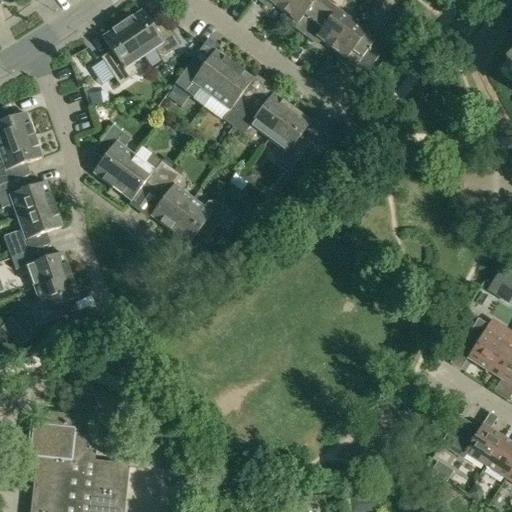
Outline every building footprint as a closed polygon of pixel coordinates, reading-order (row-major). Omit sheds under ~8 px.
[(268,2),(283,13),(292,0),(255,0),(265,7),(268,2)] [(293,29),(303,36),(327,3),(323,0),(292,0),(283,13),(297,24),(293,29)] [(316,38),(331,49),(352,21),(327,3),(303,36),(313,43),(316,38)] [(161,18),(151,26),(142,12),(122,25),(143,57),(155,50),(158,55),(165,57),(180,47),(161,18)] [(375,39),(352,21),(331,49),(345,60),(341,64),(351,72),(364,55),(374,62),(389,43),(378,35),(375,39)] [(136,70),(132,65),(143,57),(122,25),(102,39),(111,52),(101,59),(120,87),(134,77),(136,70)] [(175,85),(193,99),(200,89),(211,97),(234,66),(215,52),(219,47),(208,39),(175,85)] [(511,53),(502,62),(511,73),(511,53)] [(253,101),(243,94),(253,81),(234,66),(211,97),(230,111),(223,121),(233,128),(253,101)] [(167,99),(177,105),(185,96),(175,88),(167,99)] [(89,94),(91,106),(109,103),(107,91),(89,94)] [(251,142),(258,132),(269,140),(292,110),(272,95),(262,108),(253,101),(233,128),(251,142)] [(0,109),(0,148),(34,136),(26,114),(10,120),(6,108),(0,109)] [(311,144),(301,137),(311,124),(292,110),(269,140),(280,148),(275,154),(277,161),(291,172),(311,144)] [(93,153),(103,161),(93,174),(112,188),(135,157),(124,150),(131,140),(113,126),(93,153)] [(31,176),(27,165),(42,159),(34,136),(0,148),(0,156),(2,162),(0,162),(0,186),(25,177),(25,178),(26,177),(26,178),(31,176)] [(141,189),(150,197),(171,170),(170,169),(174,164),(165,158),(161,163),(153,156),(146,166),(135,157),(112,188),(131,202),(141,189)] [(150,197),(160,204),(151,217),(170,231),(193,201),(174,187),(180,177),(184,171),(177,166),(173,172),(171,170),(150,197)] [(243,179),(253,186),(260,176),(250,168),(243,179)] [(0,199),(9,197),(17,218),(53,205),(46,183),(30,189),(26,178),(26,177),(25,178),(25,177),(0,186),(0,199)] [(189,245),(199,232),(209,240),(217,229),(229,212),(214,202),(207,203),(203,209),(193,201),(170,231),(189,245)] [(50,245),(46,234),(62,229),(53,205),(17,218),(22,231),(3,238),(11,260),(39,249),(43,248),(50,245)] [(15,271),(26,267),(34,288),(70,275),(62,253),(47,259),(43,248),(39,249),(11,260),(15,271)] [(68,316),(63,304),(79,299),(70,275),(34,288),(39,302),(32,304),(29,311),(35,327),(68,316)] [(505,304),(511,293),(511,280),(503,275),(490,295),(505,304)] [(463,351),(469,355),(466,359),(488,372),(511,333),(511,332),(492,320),(488,326),(477,320),(462,343),(462,347),(463,351)] [(500,396),(511,377),(511,333),(488,372),(500,381),(493,392),(500,396)] [(511,377),(500,396),(508,401),(511,394),(511,377)] [(489,414),(479,431),(464,454),(485,467),(503,438),(490,429),(496,419),(489,414)] [(122,511),(127,467),(92,463),(93,459),(87,453),(83,452),(87,420),(47,415),(46,425),(31,424),(28,458),(38,459),(31,511),(122,511)] [(450,453),(468,424),(458,417),(440,446),(450,453)] [(485,467),(489,470),(505,480),(511,468),(511,443),(503,438),(485,467)] [(485,467),(481,474),(485,476),(489,470),(485,467)] [(474,484),(468,496),(479,502),(483,496),(481,488),(474,484)] [(350,501),(350,511),(361,511),(364,510),(362,500),(350,501)]
